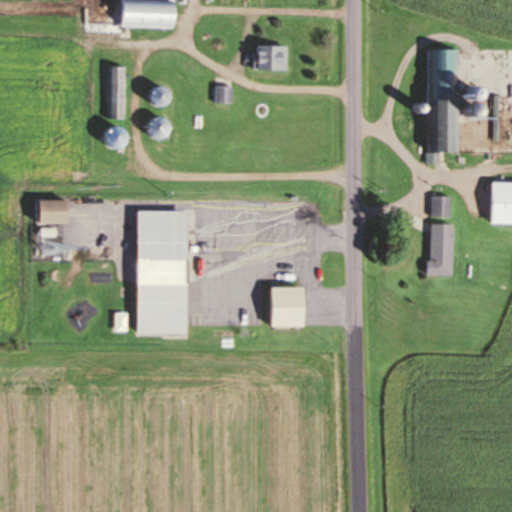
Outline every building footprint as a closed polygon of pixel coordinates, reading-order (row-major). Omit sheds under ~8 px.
[(121,0),(121,28),(173,28),(173,0),(121,0)] [(287,70),(287,45),(254,45),(254,70),(287,70)] [(430,152),(457,151),(457,81),(445,81),(445,50),(429,50),(430,152)] [(107,118),(126,118),(126,67),(107,67),(107,118)] [(162,108),(170,93),(157,86),(149,101),(162,108)] [(233,86),(216,86),(216,104),(233,104),(233,86)] [(168,135),(166,117),(147,120),(149,137),(168,135)] [(511,224),(511,182),(491,183),(491,225),(511,224)] [(137,334),(186,334),(186,211),(136,211),(137,334)] [(453,276),(453,225),(430,225),(430,276),(453,276)] [(270,288),(270,326),(301,326),(301,288),(270,288)]
